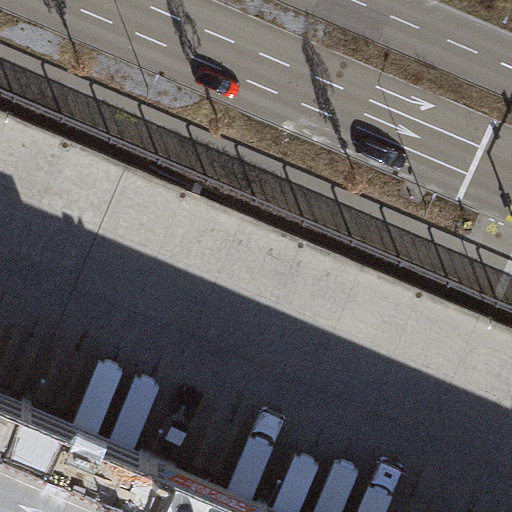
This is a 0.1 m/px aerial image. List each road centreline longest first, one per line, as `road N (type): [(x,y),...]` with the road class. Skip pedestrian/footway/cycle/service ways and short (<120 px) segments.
road 1 (primary): [(77,0),(511,184)]
road 2 (primary): [(511,59),(370,0)]
